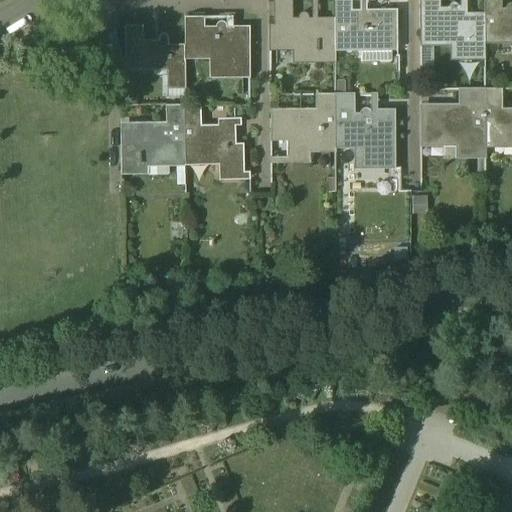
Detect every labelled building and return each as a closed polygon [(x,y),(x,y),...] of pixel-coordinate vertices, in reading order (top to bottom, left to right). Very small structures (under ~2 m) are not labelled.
[(309,20),(309,15),(299,16),(299,19),(293,19),(292,0),(274,0),(274,26),(270,26),(270,47),(300,46),(300,59),(335,59),(335,57),(335,47),(335,20),(309,20)] [(450,7),(449,10),(440,10),(440,0),(423,0),(423,44),(465,44),(465,58),(485,58),(485,46),(485,15),(467,15),(467,10),(459,10),(458,7),(455,5),(453,5),(451,6),(450,7)] [(511,5),(506,6),(506,10),(501,10),(501,0),(484,0),(485,15),(485,46),(502,45),(502,40),(511,40),(511,5)] [(320,17),(334,17),(334,1),(320,1),(320,17)] [(352,12),(351,2),(335,2),(335,20),(335,47),(397,47),(397,12),(352,12)] [(217,29),(204,29),(204,19),(185,20),(185,47),(186,61),(217,61),(217,74),(236,74),(235,66),(250,65),(250,29),(227,29),(226,27),(225,26),(224,25),(222,25),(220,25),(218,26),(217,27),(217,29)] [(159,42),(144,42),(144,28),(125,28),(126,73),(168,72),(168,84),(186,84),(186,61),(185,47),(169,47),(169,38),(168,36),(166,35),(164,34),(162,35),(161,35),(159,37),(159,38),(159,42)] [(364,62),(396,60),(396,52),(363,54),(364,62)] [(461,114),(425,114),(426,145),(461,145),(461,156),(486,156),(486,145),(485,91),(461,92),(461,114)] [(511,110),(502,111),(502,91),(485,91),(486,145),(511,144),(511,110)] [(319,96),(319,116),(316,116),(316,112),(306,112),(306,117),(275,117),(275,139),(291,139),(291,160),(311,160),(311,152),(336,152),(336,147),(336,96),(319,96)] [(355,117),(355,96),(336,96),(336,147),(361,146),(361,160),(377,159),(377,165),(389,165),(389,151),(395,151),(394,113),(377,114),(377,117),(371,117),(371,112),(360,112),(360,117),(355,117)] [(200,129),(200,108),(183,109),(185,163),(225,161),(226,177),(244,176),(243,147),(236,147),(236,128),(200,129)] [(159,127),(156,128),(154,130),(153,132),(122,132),(122,173),(140,172),(140,164),(185,164),(185,163),(183,109),(165,109),(166,131),(164,131),(163,129),(162,128),(159,127)]
